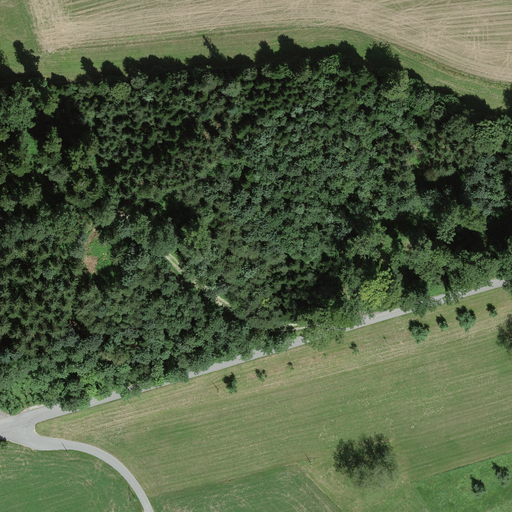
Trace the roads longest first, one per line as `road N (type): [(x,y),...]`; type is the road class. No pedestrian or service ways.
road 1 (unclassified): [(511,279),(10,426)]
road 2 (unclassified): [(146,511),(114,462),(10,426)]
